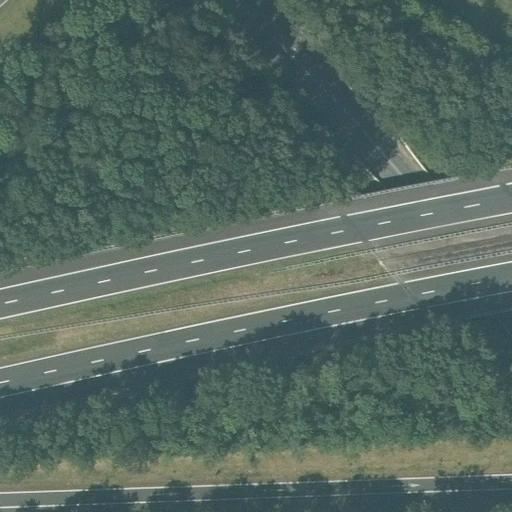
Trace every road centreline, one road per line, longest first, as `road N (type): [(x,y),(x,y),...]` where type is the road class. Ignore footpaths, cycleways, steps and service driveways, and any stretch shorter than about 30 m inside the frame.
road 1 (motorway): [(511,195),(0,303)]
road 2 (motorway): [(0,386),(511,281)]
road 3 (motorway): [(0,502),(511,482)]
road 4 (tertiary): [(511,305),(244,0)]
road 5 (track): [(378,0),(423,42),(511,75)]
